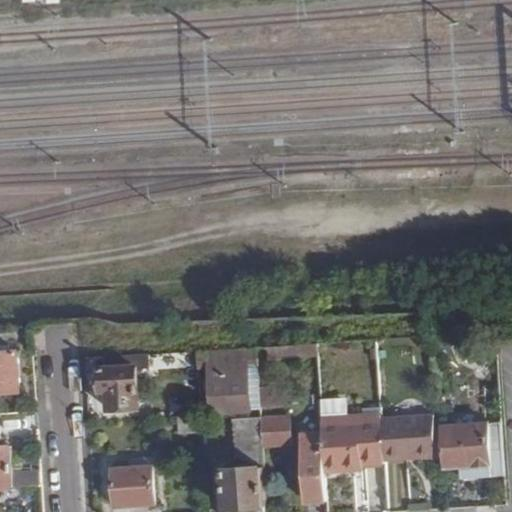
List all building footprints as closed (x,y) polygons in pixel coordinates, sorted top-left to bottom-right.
[(272,357),(321,354),(320,343),(290,345),(271,346),(272,357)] [(0,391),(22,390),(19,352),(6,352),(6,346),(0,346),(0,391)] [(271,346),(259,347),(259,357),(272,357),(271,346)] [(259,347),(215,349),(217,412),(255,410),(253,370),(260,370),(259,357),(259,347)] [(151,354),(94,357),(94,368),(100,369),(101,392),(108,392),(110,410),(140,409),(137,371),(151,371),(151,354)] [(384,420),(387,460),(410,458),(410,454),(438,452),(435,413),(384,417),(384,420)] [(438,456),(446,455),(445,426),(444,413),(435,413),(438,452),(438,456)] [(199,414),(181,416),(183,432),(201,430),(199,414)] [(236,420),(238,470),(267,468),(265,446),(263,420),(263,419),(236,420)] [(263,420),(265,446),(293,444),(292,419),(263,420)] [(363,463),(387,462),(387,460),(384,420),(325,423),(326,440),(328,470),(350,469),(350,462),(363,461),(363,463)] [(467,479),(507,476),(504,423),(445,426),(446,455),(447,468),(466,467),(467,479)] [(1,442),(0,429),(0,511),(12,511),(25,511),(25,488),(43,487),(42,472),(16,473),(14,442),(1,442)] [(313,503),(330,501),(328,470),(326,440),(308,441),(313,503)] [(363,468),(363,463),(363,461),(350,462),(350,469),(363,468)] [(156,466),(155,466),(131,468),(116,469),(119,507),(158,505),(156,466)] [(229,511),(228,511),(269,511),(267,468),(238,470),(225,471),(227,511),(229,511)]
